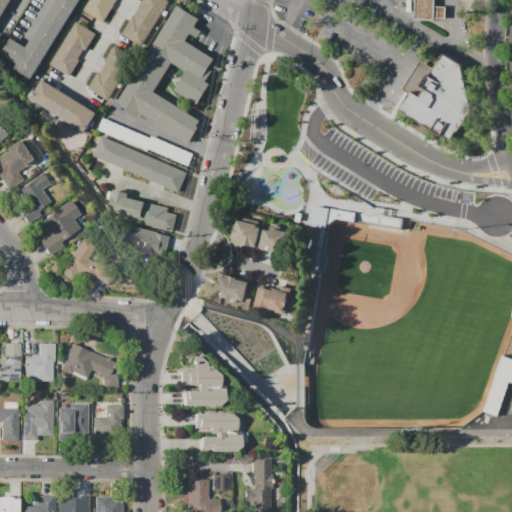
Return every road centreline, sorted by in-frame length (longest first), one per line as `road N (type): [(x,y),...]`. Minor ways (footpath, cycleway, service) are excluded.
road 1 (residential): [(247,44),(202,231),(148,357),(151,473)]
road 2 (residential): [(164,313),(0,313)]
road 3 (residential): [(151,473),(0,470)]
road 4 (residential): [(369,124),(338,100),(311,56),(273,33)]
